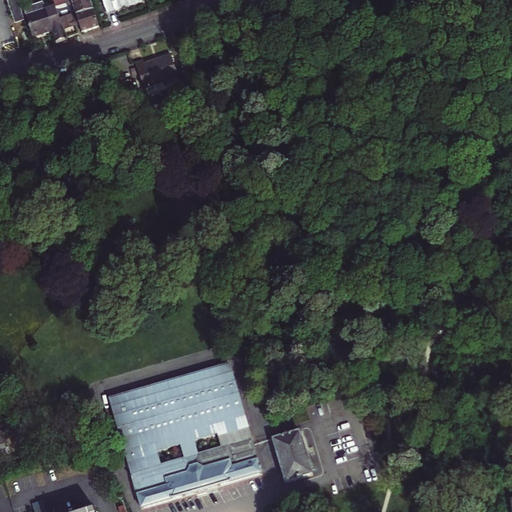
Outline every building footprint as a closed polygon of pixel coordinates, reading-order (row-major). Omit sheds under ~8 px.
[(15,25),(24,21),(17,0),(14,0),(7,3),(15,25)] [(91,0),(83,0),(74,3),(77,13),(94,8),(91,0)] [(103,0),(107,11),(112,9),(115,8),(115,6),(127,2),(127,4),(133,2),(139,0),(103,0)] [(24,8),(26,14),(47,7),(45,1),(24,8)] [(47,7),(26,14),(33,36),(54,29),(57,40),(61,39),(68,36),(62,17),(59,8),(58,4),(47,7)] [(59,8),(62,17),(72,14),(69,5),(67,5),(59,8)] [(94,8),(77,13),(83,31),(91,28),(99,26),(94,8)] [(80,32),(73,14),(72,14),(62,17),(68,36),(80,32)] [(144,53),(136,55),(144,83),(178,72),(171,48),(156,52),(145,56),(144,53)] [(141,506),(201,488),(260,471),(229,361),(110,395),(141,506)] [(0,427),(0,463),(13,460),(8,434),(0,427)] [(299,429),(272,437),(285,480),(312,472),(299,429)]
